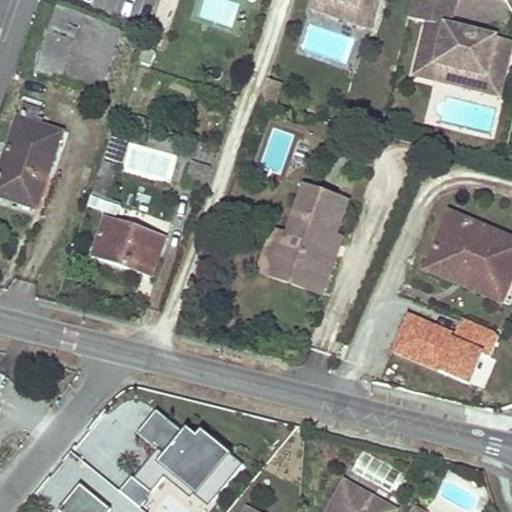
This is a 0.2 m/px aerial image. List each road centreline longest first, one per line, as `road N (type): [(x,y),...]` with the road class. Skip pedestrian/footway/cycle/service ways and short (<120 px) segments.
road 1 (residential): [(283,0),(156,359)]
road 2 (tertiary): [(493,443),(156,359)]
road 3 (residential): [(0,508),(129,352)]
road 4 (tertiary): [(129,352),(0,319)]
